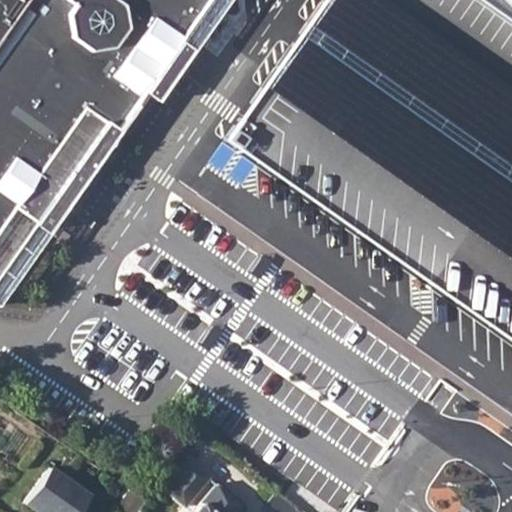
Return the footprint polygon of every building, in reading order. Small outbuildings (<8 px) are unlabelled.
[(201,0),(0,0),(0,220),(11,204),(20,211),(23,207),(34,215),(31,218),(43,227),(139,89),(149,96),(185,45),(176,38),(201,0)] [(183,457),(158,486),(181,505),(205,476),(183,457)] [(72,511),(84,495),(45,467),(21,502),(34,511),(72,511)] [(231,511),(238,504),(214,483),(189,511),(231,511)] [(127,489),(113,509),(116,511),(133,511),(136,509),(142,499),(127,489)]
